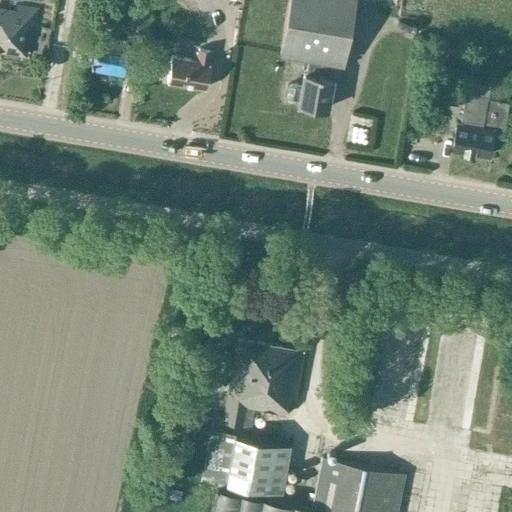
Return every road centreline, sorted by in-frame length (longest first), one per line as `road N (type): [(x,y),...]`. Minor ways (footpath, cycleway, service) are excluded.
road 1 (tertiary): [(511,208),(0,119)]
road 2 (unclassified): [(511,276),(0,188)]
